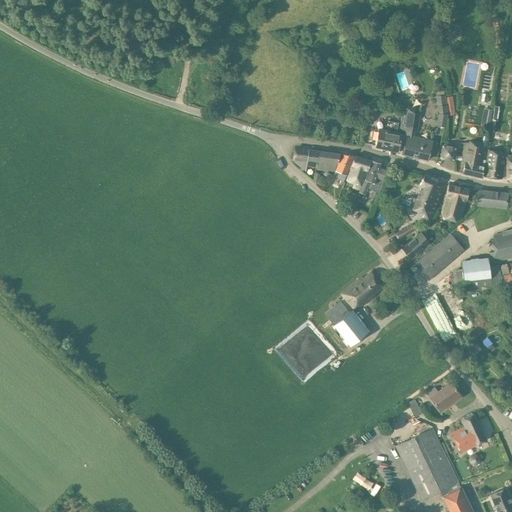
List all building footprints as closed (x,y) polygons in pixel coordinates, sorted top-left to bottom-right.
[(445,97),(448,114),(455,112),(452,96),(445,97)] [(445,127),(448,114),(445,99),(439,100),(440,106),(437,106),(438,114),(436,125),(445,127)] [(415,107),(404,106),(400,129),(406,130),(404,140),(406,141),(403,155),(427,161),(432,143),(431,140),(417,137),(420,114),(414,113),(415,107)] [(483,108),(481,125),(490,126),(492,110),(483,108)] [(398,152),(402,134),(379,130),(375,148),(398,152)] [(481,178),(487,148),(464,144),(461,162),(464,163),(462,173),(481,178)] [(442,146),(440,159),(453,161),(455,148),(442,146)] [(317,166),(319,150),(295,147),(293,159),(294,159),(294,161),(306,168),(306,165),(317,166)] [(501,179),(504,153),(489,151),(485,177),(501,179)] [(334,171),(339,155),(320,152),(317,169),(326,170),(331,171),(334,171)] [(353,157),(342,155),(341,155),(331,179),(335,180),(339,172),(343,173),(341,177),(345,177),(353,157)] [(359,190),(364,180),(371,162),(354,156),(348,174),(346,181),(353,184),(352,188),(359,190)] [(380,167),(381,165),(372,161),(367,176),(365,180),(360,189),(359,192),(364,194),(367,188),(371,182),(372,182),(369,189),(372,191),(375,183),(382,186),(382,185),(382,184),(387,170),(380,167)] [(407,205),(409,206),(409,208),(424,214),(422,219),(429,222),(440,194),(438,193),(442,183),(424,175),(420,186),(422,187),(417,200),(412,198),(410,197),(408,198),(406,199),(406,201),(406,203),(407,205)] [(468,188),(448,185),(445,196),(446,196),(441,212),(459,218),(465,200),(466,200),(468,188)] [(508,193),(478,189),(477,206),(507,209),(508,193)] [(352,206),(357,195),(351,192),(346,203),(352,206)] [(415,229),(412,223),(396,232),(396,234),(395,235),(395,236),(397,238),(397,239),(398,239),(399,239),(401,239),(415,231),(415,229)] [(491,262),(511,257),(511,229),(507,231),(507,232),(493,235),(498,250),(489,252),(491,262)] [(411,259),(423,248),(429,243),(421,232),(415,238),(402,249),(411,259)] [(464,250),(456,240),(450,233),(414,263),(429,280),(464,250)] [(499,264),(489,266),(488,257),(461,261),(462,268),(455,270),(453,272),(455,290),(464,289),(466,289),(491,286),(502,284),(499,264)] [(508,272),(506,263),(500,265),(502,274),(508,272)] [(375,294),(382,288),(370,272),(362,278),(362,277),(340,294),(346,301),(353,296),(361,306),(375,295),(375,294)] [(511,283),(511,279),(510,273),(503,275),(505,285),(511,283)] [(423,302),(442,341),(458,333),(439,294),(423,302)] [(369,331),(352,309),(349,312),(340,301),(325,313),(334,324),(333,325),(350,346),(369,331)] [(470,359),(482,350),(475,340),(463,349),(470,359)] [(440,412),(460,397),(450,383),(437,393),(434,388),(427,394),(440,412)] [(414,400),(409,402),(411,408),(417,405),(414,400)] [(460,452),(486,440),(473,414),(461,419),(462,420),(461,421),(464,427),(451,433),(460,452)] [(481,421),(488,433),(493,430),(487,418),(481,421)] [(422,500),(440,491),(442,496),(459,488),(461,487),(432,428),(395,445),(422,500)] [(470,511),(459,488),(442,496),(449,511),(470,511)] [(511,511),(511,504),(505,489),(490,495),(497,511),(511,511)]
